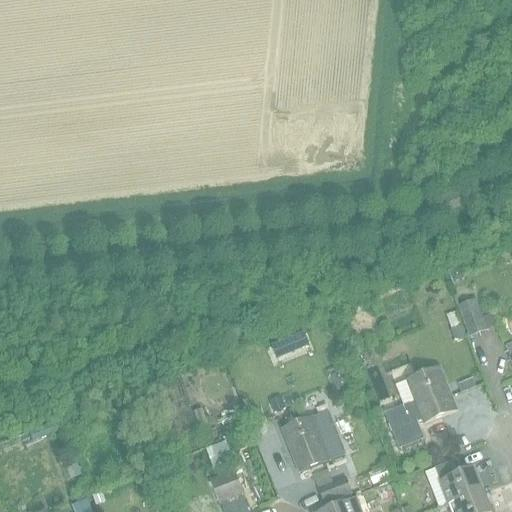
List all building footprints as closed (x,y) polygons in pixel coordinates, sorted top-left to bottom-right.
[(460,268),(450,272),(454,283),(460,280),(462,275),(460,268)] [(473,337),(490,331),(479,302),(463,308),(473,337)] [(452,331),(451,331),(456,342),(465,338),(461,328),(452,331)] [(404,407),(385,415),(399,451),(424,441),(417,423),(423,421),(424,425),(457,412),(456,411),(454,412),(446,391),(448,390),(440,369),(396,387),(404,407)] [(138,408),(148,405),(143,389),(132,393),(138,408)] [(281,398),(270,402),(274,414),(285,410),(281,398)] [(202,411),(194,414),(200,431),(209,427),(202,411)] [(327,414),(282,432),(299,475),(344,457),(327,414)] [(119,416),(116,423),(123,426),(127,419),(119,416)] [(56,424),(28,436),(31,444),(60,432),(56,424)] [(225,444),(207,451),(215,470),(232,463),(225,444)] [(435,472),(426,475),(440,511),(449,507),(449,506),(482,493),(473,472),(462,476),(457,462),(435,470),(435,472)] [(247,511),(242,496),(243,496),(234,474),(212,483),(223,511),(247,511)] [(325,506),(353,495),(347,480),(319,491),(325,506)] [(83,493),(74,497),(77,503),(86,499),(83,493)] [(100,493),(91,496),(94,506),(104,502),(100,493)] [(489,511),(482,493),(449,506),(449,507),(451,511),(489,511)] [(329,511),(361,511),(357,501),(329,511)]
